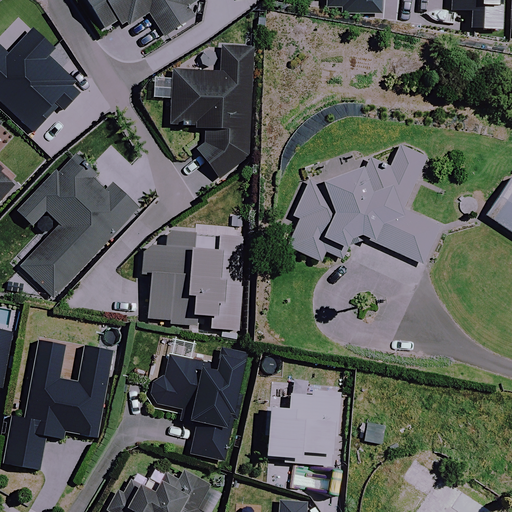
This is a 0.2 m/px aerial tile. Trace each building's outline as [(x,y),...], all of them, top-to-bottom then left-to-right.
[(81,0),(106,38),(147,12),(162,35),(192,16),(186,6),(195,0),(81,0)] [(326,0),(326,7),(343,7),(342,14),(378,14),(378,0),(326,0)] [(501,28),(501,0),(449,0),(450,11),(469,11),(469,27),(501,28)] [(0,102),(32,132),(57,106),(63,112),(79,95),(69,86),(72,82),(44,56),(51,50),(28,28),(4,53),(0,49),(0,102)] [(219,179),(248,155),(251,46),(218,45),(218,71),(169,69),(168,124),(204,125),(204,143),(194,150),(219,179)] [(361,173),(358,168),(318,184),(309,182),(292,217),(299,221),(287,248),(320,265),(325,254),(341,261),(348,247),(365,239),(420,265),(438,228),(402,213),(425,157),(399,147),(387,167),(369,159),(361,173)] [(54,174),(50,171),(14,211),(31,226),(43,212),(58,225),(19,267),(53,298),(136,207),(110,183),(107,186),(72,155),(54,174)] [(0,199),(13,186),(0,174),(0,199)] [(511,181),(488,219),(511,234),(511,181)] [(148,274),(145,318),(168,319),(168,324),(194,325),(195,321),(208,322),(208,328),(238,330),(244,237),(215,235),(214,252),(190,250),(191,233),(164,231),(163,247),(141,245),(139,274),(148,274)] [(12,333),(0,331),(0,402),(2,393),(12,333)] [(63,346),(39,342),(26,421),(13,419),(5,466),(38,471),(44,437),(65,440),(66,434),(96,439),(110,352),(85,348),(79,385),(57,382),(63,346)] [(188,361),(170,357),(165,380),(158,378),(152,402),(184,410),(181,421),(197,425),(190,455),(222,463),(248,356),(221,350),(217,368),(188,361)] [(282,356),(259,354),(258,372),(281,373),(282,356)] [(338,389),(288,386),(287,411),(267,409),(264,458),(284,459),(283,465),(334,467),(338,389)] [(163,480),(155,494),(133,481),(123,498),(119,495),(108,511),(197,511),(210,489),(184,474),(176,487),(163,480)] [(497,511),(460,487),(442,511),(497,511)]
